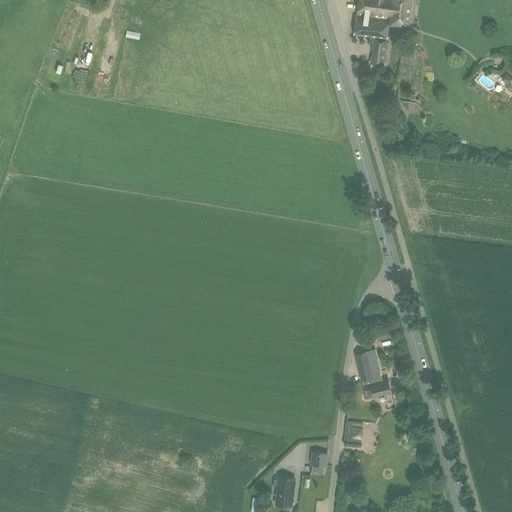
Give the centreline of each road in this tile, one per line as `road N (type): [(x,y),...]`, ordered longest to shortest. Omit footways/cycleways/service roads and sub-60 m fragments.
road 1 (primary): [(393,273),(316,0)]
road 2 (unclassified): [(327,511),(355,316),(393,273)]
road 3 (primary): [(461,511),(393,273)]
